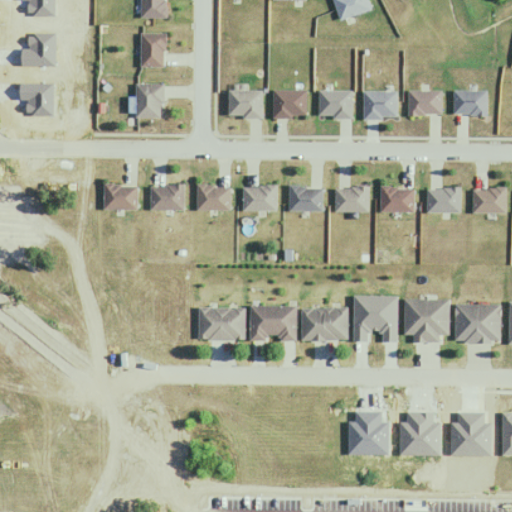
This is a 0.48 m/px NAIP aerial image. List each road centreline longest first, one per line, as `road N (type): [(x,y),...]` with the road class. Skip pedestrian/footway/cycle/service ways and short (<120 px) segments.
road 1 (residential): [(57,147),(511,152)]
road 2 (residential): [(164,373),(511,377)]
road 3 (residential): [(306,511),(511,509)]
road 4 (residential): [(200,0),(199,148)]
